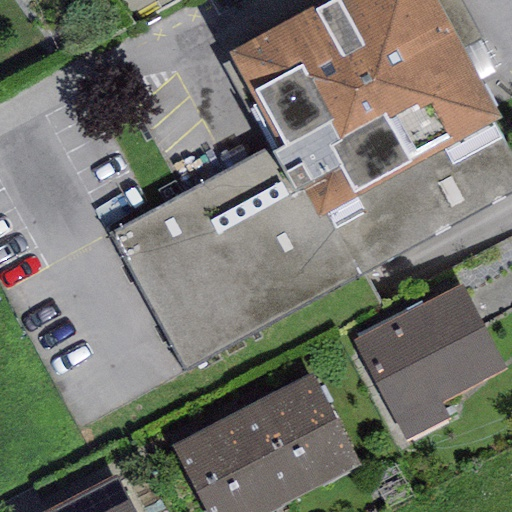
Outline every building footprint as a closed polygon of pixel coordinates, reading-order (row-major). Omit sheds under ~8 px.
[(118,237),(187,366),(511,193),(511,168),(422,0),(359,0),(235,66),(281,151),(118,237)] [(463,288),(352,344),(404,445),(448,422),(440,406),(506,372),(463,288)] [(312,381),(242,416),(288,507),(358,471),(312,381)] [(200,511),(277,511),(288,507),(242,416),(170,452),(200,511)] [(131,511),(117,482),(57,511),(131,511)]
